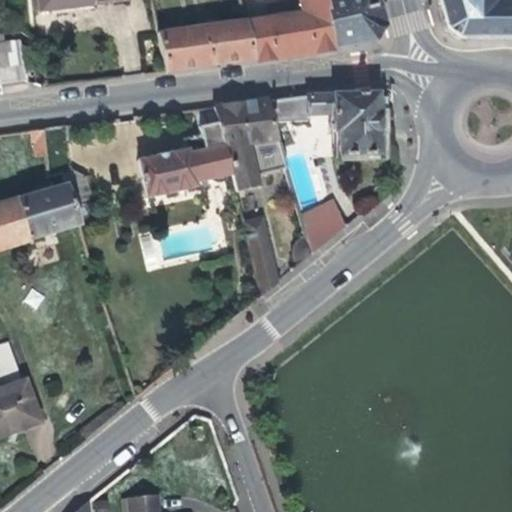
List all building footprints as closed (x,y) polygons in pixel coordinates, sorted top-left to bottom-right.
[(91,1),(96,0),(34,0),(36,9),(91,4),(91,1)] [(244,22),(250,60),(332,48),(320,0),(297,0),(301,15),(244,22)] [(320,0),(332,48),(370,41),(380,25),(373,0),(320,0)] [(454,40),(511,39),(511,0),(433,0),(442,30),(454,40)] [(154,34),(161,73),(250,60),(244,22),(204,26),(154,34)] [(0,39),(0,80),(19,78),(11,38),(0,39)] [(302,97),(262,101),(268,123),(304,119),(303,114),(327,112),(329,133),(332,133),(333,157),(374,156),(373,133),(376,132),(376,114),(372,114),(371,94),(302,97)] [(207,107),(224,178),(228,194),(251,189),(249,178),(280,170),(268,123),(262,101),(207,107)] [(207,107),(187,109),(194,135),(177,138),(179,150),(133,162),(140,199),(189,188),(189,184),(224,178),(207,107)] [(41,154),(42,175),(58,171),(67,207),(86,201),(79,177),(68,168),(66,125),(40,129),(41,154)] [(40,129),(28,130),(30,154),(41,154),(40,129)] [(0,248),(73,228),(67,207),(58,171),(42,175),(45,190),(0,203),(0,248)] [(354,200),(358,213),(379,207),(374,194),(354,200)] [(299,238),(304,256),(338,228),(328,205),(293,219),(299,238)] [(235,224),(252,297),(272,282),(257,228),(253,228),(251,220),(235,224)] [(287,258),(291,267),(304,256),(299,238),(294,241),(290,246),(287,251),(287,258)] [(4,339),(0,340),(0,432),(35,420),(4,339)] [(160,511),(159,493),(124,497),(125,511),(160,511)] [(85,511),(84,503),(72,511),(85,511)]
